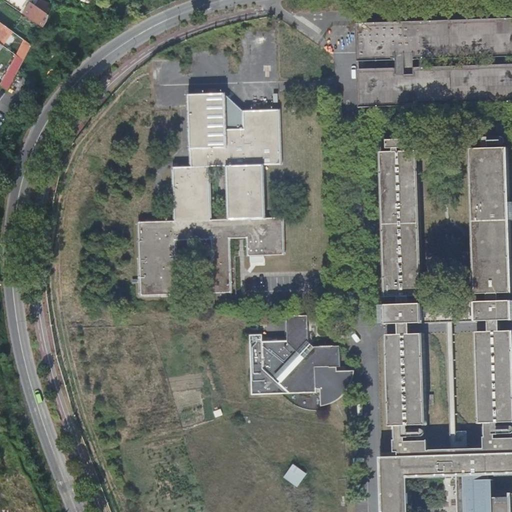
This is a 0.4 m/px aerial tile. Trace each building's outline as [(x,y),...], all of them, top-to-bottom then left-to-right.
[(46,13),(28,1),(21,12),(39,26),(43,20),(46,13)] [(448,17),(358,23),(361,67),(364,106),(410,103),(409,80),(423,79),(423,81),(432,80),(431,65),(419,66),(419,69),(416,69),(414,47),(449,45),(448,17)] [(0,43),(10,30),(0,22),(0,43)] [(20,70),(22,66),(25,61),(18,57),(13,65),(20,70)] [(242,110),(226,93),(187,94),(188,107),(189,166),(172,166),(173,221),(158,221),(137,222),(140,295),(178,294),(177,240),(210,239),(211,293),(232,293),(231,238),(239,238),(246,238),(246,255),(249,255),(261,255),(285,254),(284,218),(266,218),(264,164),(282,164),(281,109),(242,110)] [(511,201),(510,201),(510,183),(509,147),(494,148),(494,144),(503,144),(505,144),(507,142),(507,140),(507,138),(505,136),(490,137),(489,136),(483,136),(483,148),(471,148),(475,294),(493,293),(511,292),(511,248),(511,221),(511,220),(511,300),(449,302),(386,304),(386,324),(399,324),(399,328),(411,329),(410,323),(448,322),(451,322),(489,321),(489,326),(489,331),(477,332),(480,423),(485,422),(492,422),(492,433),(498,433),(498,434),(511,432),(511,425),(498,425),(498,422),(511,421),(511,330),(501,331),(501,326),(500,320),(511,319),(511,201)] [(405,296),(423,296),(419,150),(399,151),(399,148),(412,147),(414,147),(416,145),(416,143),(416,141),(415,140),(413,139),(387,139),(387,148),(393,148),(393,151),(381,151),(386,297),(405,296)] [(440,258),(435,258),(435,259),(439,258),(439,263),(435,263),(435,264),(438,264),(446,270),(446,274),(446,270),(451,270),(451,274),(452,274),(452,270),(458,263),(462,263),(462,262),(458,263),(458,258),(462,258),(462,257),(457,257),(451,252),(451,247),(458,240),(461,240),(458,240),(458,236),(461,235),(457,235),(450,229),(450,224),(449,225),(449,229),(445,228),(445,225),(445,229),(438,236),(434,236),(438,236),(438,240),(434,240),(434,241),(438,241),(445,247),(445,252),(440,258)] [(308,315),(286,315),(287,340),(262,340),(262,334),(259,334),(251,334),(252,394),(283,393),(316,392),(316,388),(320,388),(321,406),(325,406),(332,405),(336,403),(340,400),(346,395),(349,392),(351,387),(353,383),(354,378),(355,374),(354,370),(337,371),(337,367),(341,366),(340,345),(314,346),(311,343),(308,341),(308,315)] [(412,423),(431,423),(427,333),(411,333),(411,329),(399,328),(399,333),(388,333),(389,425),(401,425),(402,439),(412,440),(412,434),(412,423)] [(427,439),(427,440),(423,440),(412,440),(402,439),(396,439),(395,439),(395,451),(398,451),(398,455),(380,456),(382,511),(511,511),(511,492),(510,492),(510,496),(494,496),(494,479),(491,479),(491,475),(511,473),(511,436),(496,437),(496,434),(498,434),(498,433),(492,433),(492,422),(485,422),(485,436),(484,436),(485,448),(467,448),(463,448),(451,449),(450,449),(428,450),(428,439),(427,439)] [(306,474),(293,464),(282,478),(296,488),(304,477),(306,474)]
